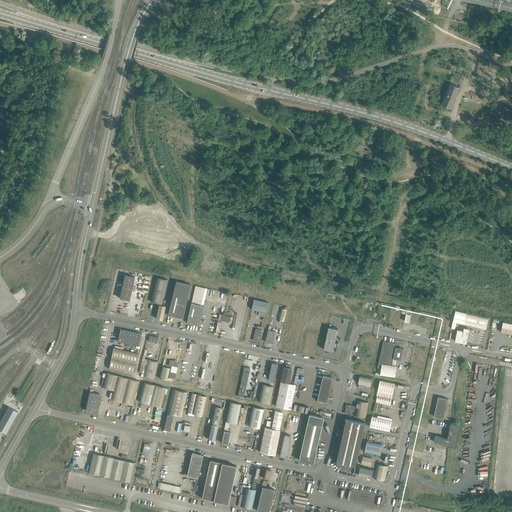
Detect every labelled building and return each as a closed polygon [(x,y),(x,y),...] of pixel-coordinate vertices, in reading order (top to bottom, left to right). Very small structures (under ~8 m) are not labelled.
[(457,73),(454,72),(452,79),(454,79),(454,80),(459,82),(462,75),(457,72),(457,73)] [(459,87),(450,84),(442,104),(451,108),(459,87)] [(134,277),(124,274),(119,298),(129,300),(134,277)] [(161,304),(167,280),(156,277),(151,302),(161,304)] [(182,319),(190,285),(176,281),(168,315),(182,319)] [(198,325),(207,289),(195,286),(186,323),(198,325)] [(266,312),(268,302),(253,299),(251,309),(266,312)] [(281,307),(278,319),(284,320),(287,308),(286,308),(287,306),(284,305),(284,308),(281,307)] [(161,321),(164,307),(159,306),(155,319),(161,321)] [(455,311),(453,321),(486,329),(488,318),(455,311)] [(511,323),(503,322),(501,332),(511,334),(511,323)] [(328,327),(323,349),(333,351),(334,346),(337,347),(336,347),(337,347),(338,342),(335,342),(338,329),(328,327)] [(255,328),(252,340),(258,341),(261,330),(255,328)] [(120,329),(118,341),(138,346),(141,334),(120,329)] [(469,332),(456,329),(454,341),(466,344),(467,342),(469,332)] [(275,332),(270,330),(267,330),(265,342),(272,343),(275,332)] [(395,343),(383,341),(377,367),(380,368),(382,362),(391,364),(395,343)] [(404,349),(396,347),(392,365),(382,364),(380,374),(395,377),(396,366),(395,366),(396,360),(401,361),(404,349)] [(108,369),(133,375),(138,353),(113,348),(108,369)] [(147,359),(143,376),(154,379),(157,362),(147,359)] [(173,360),(171,369),(169,377),(174,378),(175,378),(178,364),(175,364),(176,361),(173,360)] [(277,364),(271,363),(268,379),(273,381),(277,364)] [(162,366),(159,378),(167,380),(167,377),(170,368),(162,366)] [(244,367),(237,396),(243,397),(250,368),(244,367)] [(290,369),(283,368),(276,406),(290,409),(295,384),(287,383),(290,369)] [(106,373),(103,387),(113,390),(111,399),(132,405),(138,381),(106,373)] [(370,387),(372,378),(360,375),(358,385),(370,387)] [(333,378),(323,376),(317,400),(327,403),(333,378)] [(377,395),(375,403),(390,406),(391,398),(395,383),(380,380),(377,395)] [(161,407),(166,387),(144,382),(139,401),(161,407)] [(269,404),(273,386),(262,384),(258,402),(269,404)] [(182,417),(187,392),(172,389),(167,413),(182,417)] [(97,413),(101,395),(89,392),(85,410),(97,413)] [(206,396),(191,393),(187,413),(202,416),(206,396)] [(448,399),(438,397),(434,416),(444,419),(448,399)] [(357,400),(354,415),(365,417),(368,402),(357,400)] [(230,402),(226,422),(236,424),(241,404),(230,402)] [(294,403),(293,409),(307,412),(309,407),(294,403)] [(346,404),(344,413),(350,414),(351,411),(354,412),(355,406),(346,404)] [(215,406),(211,423),(219,425),(223,408),(215,406)] [(252,407),(248,426),(259,429),(263,409),(252,407)] [(15,416),(6,411),(0,421),(0,430),(6,433),(15,416)] [(279,430),(282,412),(275,411),(271,428),(265,427),(260,452),(275,455),(280,430),(279,430)] [(167,414),(164,429),(170,431),(173,416),(167,414)] [(307,422),(299,460),(314,463),(322,425),(324,417),(309,414),(307,422)] [(392,420),(372,416),(370,427),(389,431),(392,420)] [(344,431),(336,463),(338,466),(340,468),(343,470),(354,472),(364,427),(365,423),(345,418),(346,419),(345,423),(345,424),(345,425),(344,427),(343,431),(344,431)] [(435,435),(433,441),(439,443),(442,443),(454,446),(459,427),(459,425),(450,423),(448,435),(450,436),(450,439),(444,438),(441,437),(435,435)] [(211,424),(206,441),(212,442),(216,425),(211,424)] [(224,430),(221,443),(227,444),(230,432),(224,430)] [(284,434),(280,455),(285,457),(290,436),(284,434)] [(382,444),(367,441),(365,452),(379,455),(382,444)] [(93,453),(91,463),(90,465),(89,473),(130,482),(134,462),(93,453)] [(202,455),(192,453),(186,477),(197,479),(202,455)] [(373,458),(363,456),(361,464),(371,466),(373,458)] [(202,494),(201,498),(213,501),(214,496),(221,463),(210,460),(202,494)] [(214,496),(213,501),(227,504),(229,495),(236,466),(221,463),(214,496)] [(385,481),(388,466),(377,464),(374,478),(385,481)] [(373,470),(360,468),(359,475),(371,478),(373,470)] [(266,469),(264,478),(270,480),(272,471),(266,469)] [(159,482),(158,488),(179,492),(180,486),(159,482)] [(257,506),(256,510),(263,511),(268,511),(269,509),(274,489),(265,487),(262,486),(257,506)] [(252,509),(253,505),(256,490),(246,487),(241,507),(252,509)]
